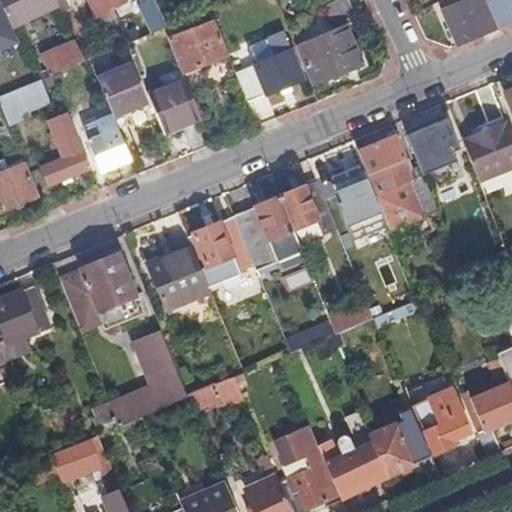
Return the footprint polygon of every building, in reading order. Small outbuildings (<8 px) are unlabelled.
[(55,0),(0,0),(13,27),(57,4),(55,0)] [(55,0),(57,4),(62,13),(69,8),(64,0),(55,0)] [(116,8),(111,0),(90,0),(98,17),(116,8)] [(111,0),(116,8),(131,0),(130,0),(111,0)] [(353,10),(348,0),(339,0),(305,16),(310,28),(353,10)] [(477,37),(498,28),(489,9),(478,14),(471,0),(466,0),(444,10),(458,45),(477,37)] [(511,0),(484,0),(489,9),(498,28),(511,22),(511,0)] [(223,63),(231,59),(215,21),(186,33),(170,40),(183,73),(221,58),(223,63)] [(182,23),(169,27),(165,29),(170,40),(186,33),(182,23)] [(296,48),(313,87),(364,64),(348,26),(296,48)] [(52,76),(54,75),(86,62),(76,42),(43,56),(52,76)] [(267,95),(303,80),(292,51),(255,65),(256,67),(242,73),(253,99),(267,93),(267,95)] [(99,79),(113,115),(119,129),(138,122),(136,116),(150,110),(132,66),(99,79)] [(40,81),(0,97),(0,99),(3,107),(57,86),(54,75),(52,76),(44,79),(40,81)] [(164,132),(201,117),(186,80),(149,96),(164,132)] [(49,185),(91,168),(70,114),(51,122),(66,160),(42,169),(49,185)] [(103,174),(132,161),(119,129),(113,115),(84,127),(103,174)] [(417,126),(406,132),(423,174),(435,169),(432,161),(461,149),(448,119),(419,131),(417,126)] [(511,167),(511,126),(510,122),(464,141),(480,181),(511,167)] [(407,159),(397,136),(358,151),(359,154),(345,161),(355,185),(361,206),(372,234),(389,226),(368,176),(404,160),(407,159)] [(368,176),(389,226),(391,232),(425,218),(418,202),(416,196),(410,182),(412,181),(404,160),(368,176)] [(2,212),(39,196),(26,164),(0,174),(0,208),(1,208),(2,212)] [(336,228),(317,182),(280,197),(293,230),(319,220),(324,233),(336,228)] [(421,193),(416,196),(418,202),(424,201),(421,193)] [(293,230),(280,197),(234,217),(255,268),(257,272),(303,253),(293,230)] [(255,268),(234,217),(194,233),(195,235),(189,237),(192,246),(209,287),(255,268)] [(511,261),(511,260),(495,219),(490,222),(492,226),(488,228),(499,253),(461,269),(466,280),(511,261)] [(209,287),(192,246),(174,253),(175,256),(150,267),(167,308),(192,297),(195,305),(213,297),(209,287)] [(84,275),(62,284),(77,322),(100,312),(100,314),(137,298),(119,253),(81,268),(84,275)] [(175,256),(174,253),(149,263),(150,267),(175,256)] [(303,269),(273,280),(278,294),(308,283),(303,269)] [(22,335),(24,340),(51,328),(34,287),(0,300),(0,324),(7,341),(22,335)] [(423,309),(419,300),(373,320),(377,328),(423,309)] [(373,320),(365,301),(360,303),(362,309),(331,323),(336,335),(373,320)] [(336,335),(331,323),(308,333),(313,345),(328,339),(336,335)] [(189,397),(161,328),(133,340),(153,390),(111,407),(119,426),(142,416),(182,400),(189,397)] [(0,362),(11,358),(0,331),(0,362)] [(7,341),(9,346),(24,340),(22,335),(7,341)] [(24,340),(9,346),(14,360),(29,354),(24,340)] [(511,355),(501,360),(511,385),(511,355)] [(475,431),(487,459),(501,453),(491,431),(511,421),(511,385),(501,360),(490,364),(497,380),(502,378),(505,385),(471,400),(483,427),(475,431)] [(235,378),(224,383),(234,403),(244,399),(235,378)] [(214,387),(189,397),(191,403),(195,412),(214,403),(217,408),(222,406),(214,387)] [(471,433),(452,389),(414,406),(435,455),(455,446),(453,442),(471,433)] [(369,437),(387,478),(405,470),(402,464),(414,459),(417,465),(432,458),(412,411),(402,415),(405,422),(369,437)] [(340,497),(342,499),(387,478),(369,437),(364,424),(365,424),(360,412),(347,418),(360,450),(356,452),(355,449),(353,448),(351,448),(348,449),(346,451),(345,454),(345,457),(340,459),(337,451),(324,458),(340,497)] [(281,484),(292,511),(308,511),(340,497),(324,458),(310,427),(277,441),(286,465),(287,464),(305,457),(311,471),(293,479),(281,484)] [(66,482),(100,467),(99,464),(105,462),(100,451),(95,454),(90,444),(56,459),(66,482)] [(58,473),(50,455),(30,464),(38,481),(58,473)] [(262,470),(272,465),(268,455),(257,460),(262,470)] [(287,464),(293,479),(311,471),(305,457),(287,464)] [(402,464),(405,470),(417,465),(414,459),(402,464)] [(254,511),(292,511),(281,484),(277,475),(259,482),(262,489),(247,496),(254,511)] [(238,511),(226,483),(208,491),(204,482),(176,494),(181,505),(184,511),(238,511)] [(108,511),(129,511),(121,490),(103,498),(108,511)]
